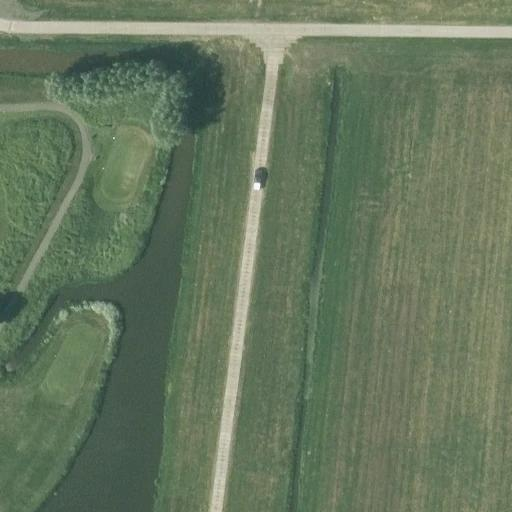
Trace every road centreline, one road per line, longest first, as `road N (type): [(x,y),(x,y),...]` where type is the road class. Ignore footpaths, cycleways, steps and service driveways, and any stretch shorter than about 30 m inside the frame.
road 1 (track): [(0,24),(511,29)]
road 2 (track): [(212,511),(274,27)]
